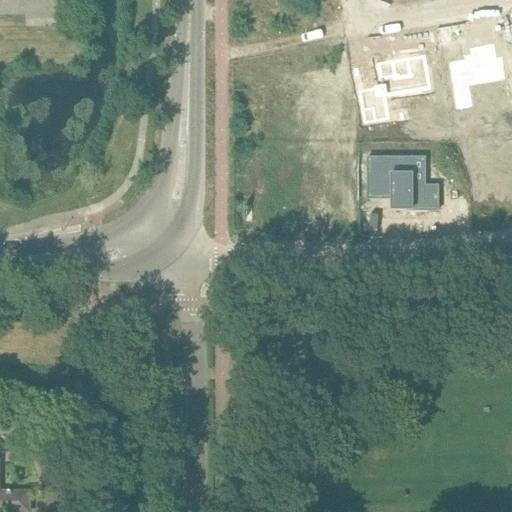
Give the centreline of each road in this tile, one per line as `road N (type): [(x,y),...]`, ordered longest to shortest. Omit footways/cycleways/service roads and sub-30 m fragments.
road 1 (unclassified): [(511,251),(417,259),(221,257)]
road 2 (unclassified): [(193,511),(195,374),(187,304),(165,245)]
road 3 (residential): [(353,0),(357,27),(511,1)]
road 4 (tertiary): [(12,247),(65,268),(91,268),(125,267),(165,245)]
road 5 (tertiary): [(165,245),(190,200),(194,144),(185,105)]
road 6 (tertiary): [(144,212),(91,238),(12,247)]
